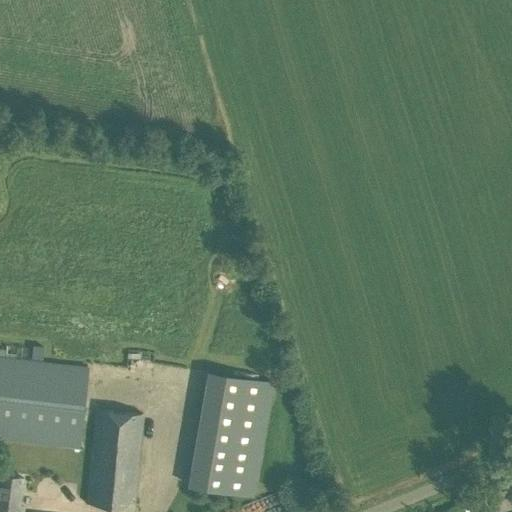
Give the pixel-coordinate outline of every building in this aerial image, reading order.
[(43,347),(31,346),(30,359),(41,360),(43,347)] [(0,440),(80,449),(84,416),(89,367),(0,356),(0,440)] [(255,496),(257,480),(271,399),(274,383),(206,371),(203,387),(190,467),(187,484),(255,496)] [(135,508),(145,414),(95,408),(94,417),(90,451),(85,503),(135,508)] [(0,511),(18,511),(23,477),(0,474),(0,488),(3,489),(1,504),(0,503),(0,511)]
